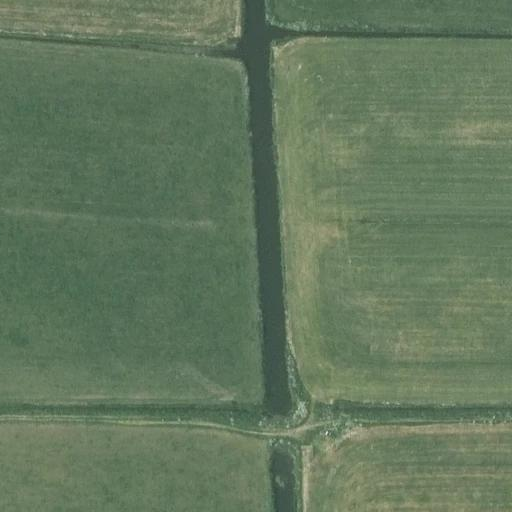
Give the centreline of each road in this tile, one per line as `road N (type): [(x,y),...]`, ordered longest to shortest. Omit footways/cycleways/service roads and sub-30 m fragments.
road 1 (track): [(0,419),(215,423),(265,434)]
road 2 (track): [(265,434),(330,422),(511,422)]
